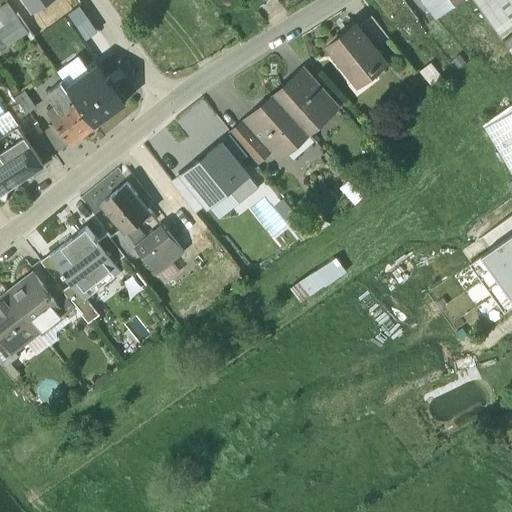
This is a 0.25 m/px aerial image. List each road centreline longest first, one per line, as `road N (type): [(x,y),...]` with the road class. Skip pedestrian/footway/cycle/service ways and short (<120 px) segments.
road 1 (residential): [(0,244),(165,110)]
road 2 (residential): [(165,110),(342,0)]
road 3 (residential): [(165,110),(87,0)]
